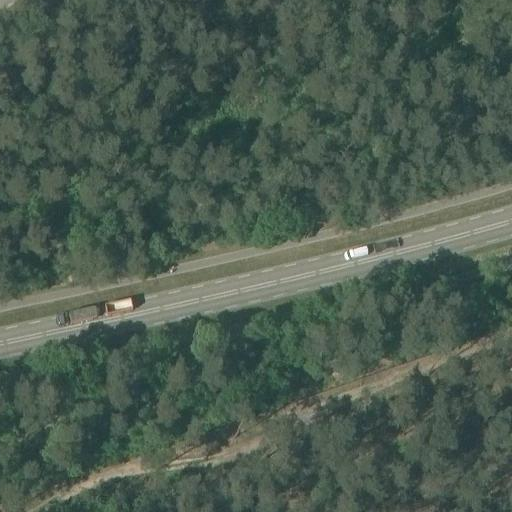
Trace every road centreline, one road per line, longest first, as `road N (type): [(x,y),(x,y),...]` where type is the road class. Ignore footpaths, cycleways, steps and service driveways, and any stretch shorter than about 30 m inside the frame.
road 1 (primary): [(0,345),(511,222)]
road 2 (track): [(511,335),(119,466),(36,511)]
